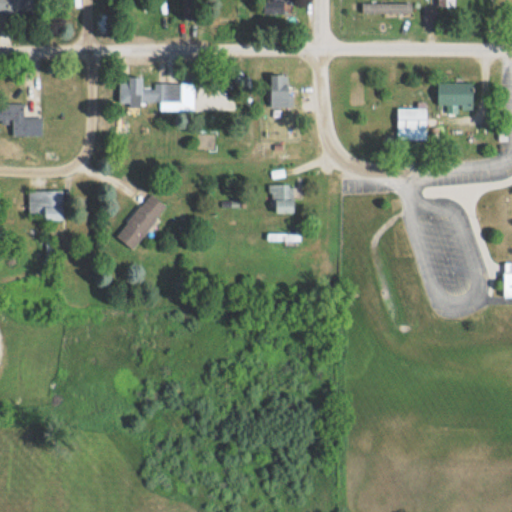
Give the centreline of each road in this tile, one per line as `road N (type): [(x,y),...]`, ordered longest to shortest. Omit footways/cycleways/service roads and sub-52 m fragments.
road 1 (residential): [(511,46),(0,50)]
road 2 (residential): [(80,168),(93,142),(90,0)]
